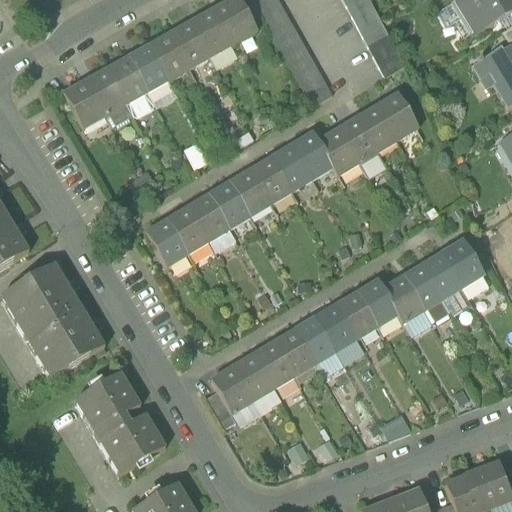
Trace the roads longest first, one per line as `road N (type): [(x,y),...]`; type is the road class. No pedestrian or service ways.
road 1 (residential): [(0,114),(238,511)]
road 2 (residential): [(266,511),(511,421)]
road 3 (residential): [(0,73),(134,0)]
